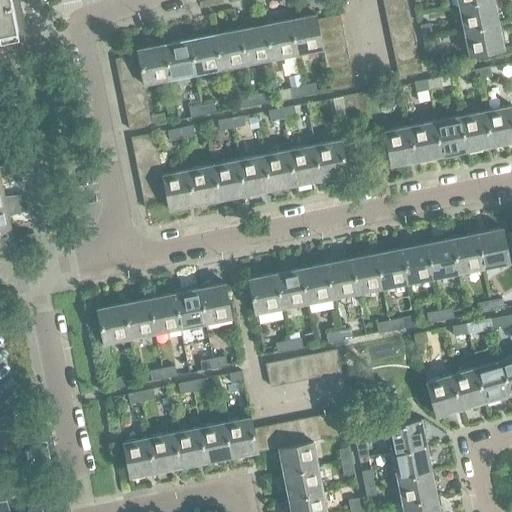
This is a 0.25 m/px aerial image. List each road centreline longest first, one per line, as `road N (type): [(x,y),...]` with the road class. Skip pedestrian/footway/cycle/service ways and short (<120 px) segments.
road 1 (residential): [(123,257),(511,183)]
road 2 (residential): [(123,257),(80,37),(91,18),(143,0)]
road 3 (residential): [(69,442),(43,281)]
road 4 (residential): [(126,511),(231,491),(252,511)]
